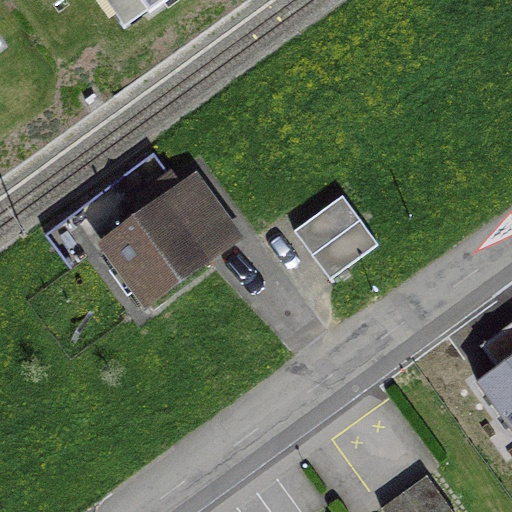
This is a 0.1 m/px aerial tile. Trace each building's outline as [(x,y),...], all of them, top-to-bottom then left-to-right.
[(140,0),(150,13),(167,0),(140,0)] [(170,183),(75,258),(125,322),(220,247),(170,183)] [(328,206),(278,246),(318,295),(368,256),(328,206)] [(511,329),(489,347),(502,366),(481,381),(511,422),(511,329)] [(449,511),(428,481),(383,511),(449,511)]
